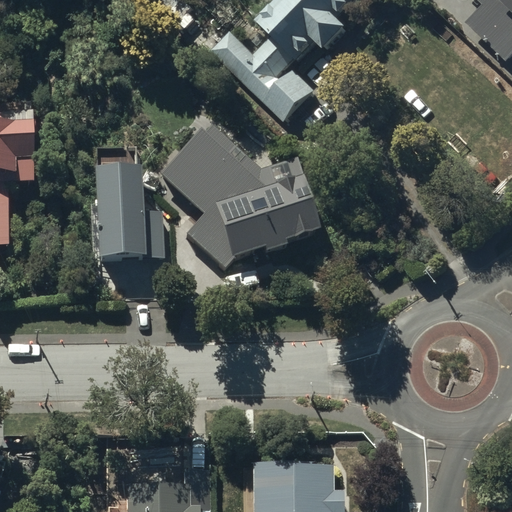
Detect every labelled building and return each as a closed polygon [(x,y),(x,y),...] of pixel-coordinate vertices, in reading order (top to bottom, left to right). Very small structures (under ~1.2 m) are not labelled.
[(288,0),(262,28),(275,41),(259,58),(237,37),(218,57),(290,126),(319,97),(299,78),(288,89),(281,83),(300,64),(304,68),(322,50),(334,61),(358,36),(346,25),(364,6),(358,0),(288,0)] [(511,0),(477,0),(488,11),(471,29),(510,67),(511,64),(511,0)] [(214,130),(166,181),(209,221),(192,241),(229,275),(237,265),(322,239),(300,166),(265,177),(214,130)] [(38,132),(0,132),(0,253),(11,253),(11,192),(39,192),(38,132)] [(168,264),(165,218),(149,219),(146,177),(99,180),(105,268),(168,264)] [(332,476),(259,476),(258,511),(347,511),(348,499),(332,499),(332,476)] [(189,511),(189,493),(133,494),(133,511),(189,511)]
